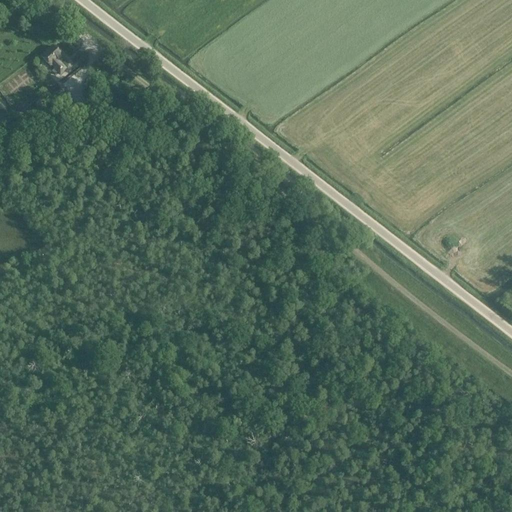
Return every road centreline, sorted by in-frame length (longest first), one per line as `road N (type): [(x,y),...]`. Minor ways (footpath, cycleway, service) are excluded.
road 1 (track): [(511,376),(32,0)]
road 2 (unclassified): [(511,335),(81,0)]
